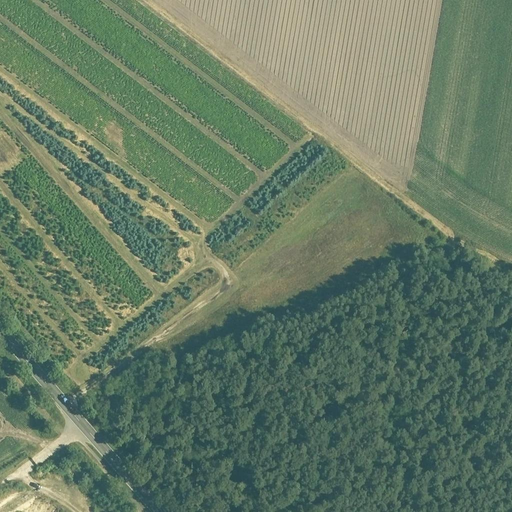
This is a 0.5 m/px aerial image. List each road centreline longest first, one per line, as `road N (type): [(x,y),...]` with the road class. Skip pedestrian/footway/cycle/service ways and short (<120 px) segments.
road 1 (track): [(353,163),(178,322),(65,406)]
road 2 (secondary): [(158,511),(0,331)]
road 3 (track): [(511,273),(359,168)]
